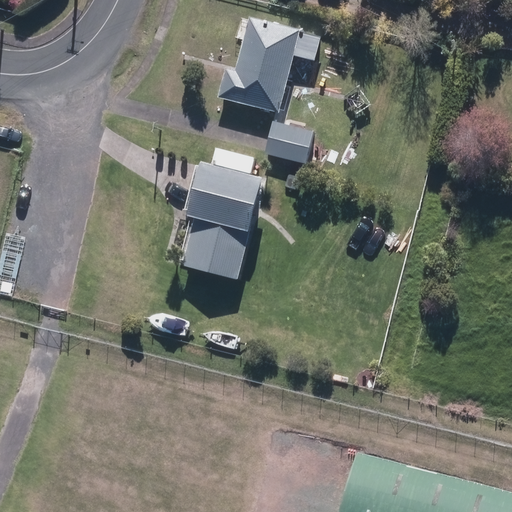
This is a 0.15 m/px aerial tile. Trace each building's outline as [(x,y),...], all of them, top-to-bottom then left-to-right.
[(229,69),(223,96),(285,109),(297,57),(319,62),(325,35),(253,19),(242,72),(229,69)] [(317,130),(277,122),(269,156),(310,165),(317,130)] [(271,177),(209,161),(195,218),(200,219),(188,265),(246,280),(271,177)] [(288,316),(262,308),(254,333),(280,342),(288,316)] [(511,511),(511,493),(352,453),(336,511),(511,511)]
